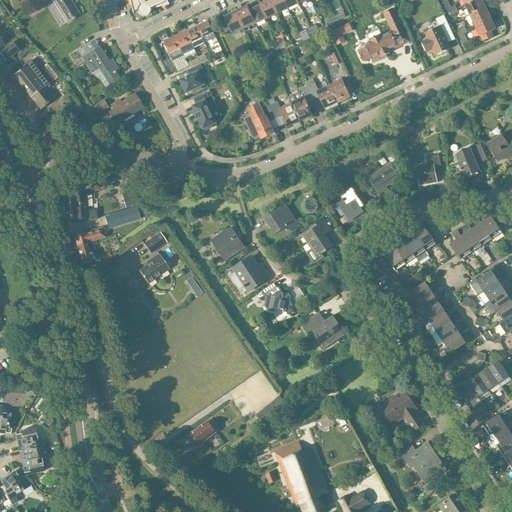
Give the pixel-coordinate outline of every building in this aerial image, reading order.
[(41,0),(32,5),(36,11),(48,4),(45,0),(41,0)] [(67,24),(80,16),(69,0),(52,0),(67,24)] [(129,0),(133,14),(133,13),(138,12),(138,11),(138,8),(140,6),(143,5),(145,5),(143,10),(144,10),(146,5),(147,6),(149,8),(149,9),(167,5),(167,4),(165,1),(166,0),(129,0)] [(267,19),(277,14),(270,0),(260,5),(267,19)] [(270,0),(277,14),(288,9),(283,0),(270,0)] [(283,0),(288,9),(299,4),(296,0),(283,0)] [(470,15),(486,8),(483,1),(482,2),(481,0),(476,0),(464,6),(465,9),(467,8),(470,15)] [(256,24),(249,10),(247,5),(237,10),(236,8),(234,8),(244,30),(256,24)] [(256,24),(267,19),(260,5),(249,10),(256,24)] [(232,35),(244,30),(234,8),(232,9),(234,12),(224,17),(232,35)] [(367,50),(359,53),(363,61),(370,58),(373,63),(383,59),(382,57),(390,54),(388,50),(396,46),(397,48),(409,42),(393,8),(383,13),(392,32),(383,37),(382,35),(369,41),(370,43),(365,45),(367,50)] [(473,27),(490,19),(488,14),(489,13),(486,8),(470,15),(473,22),(471,22),(473,27)] [(333,18),(335,22),(346,17),(344,13),(333,18)] [(435,56),(451,48),(446,39),(453,36),(443,16),(443,17),(445,22),(439,25),(440,26),(424,34),(427,39),(421,42),(426,53),(432,50),(435,56)] [(327,26),(335,22),(333,18),(325,21),(327,26)] [(476,29),(482,42),(494,36),(490,30),(495,27),(493,22),(492,23),(490,19),(473,27),(475,30),(476,29)] [(196,26),(205,44),(206,44),(203,38),(208,36),(210,40),(216,38),(208,21),(196,26)] [(194,49),(205,44),(196,26),(186,31),(191,43),(194,49)] [(466,30),(457,34),(462,44),(467,42),(464,34),(467,33),(466,30)] [(183,54),(194,49),(191,43),(186,31),(175,36),(181,48),(183,54)] [(176,64),(174,59),(183,54),(181,48),(175,36),(164,41),(172,57),(169,58),(172,66),(176,64)] [(0,51),(0,54),(5,61),(19,51),(13,43),(0,51)] [(82,57),(81,58),(91,74),(98,69),(108,85),(119,79),(115,72),(119,70),(112,59),(108,61),(99,46),(87,54),(82,47),(77,50),(82,57)] [(256,54),(258,59),(266,55),(264,51),(256,54)] [(336,66),(342,63),(337,52),(331,55),(336,66)] [(250,63),(258,59),(256,54),(248,58),(250,63)] [(169,58),(163,61),(169,73),(175,71),(175,73),(179,71),(176,64),(172,66),(169,58)] [(13,75),(30,97),(47,84),(30,62),(13,75)] [(55,80),(60,76),(50,63),(44,67),(55,80)] [(200,64),(190,69),(193,74),(185,78),(180,81),(181,82),(186,93),(193,90),(194,92),(201,89),(200,87),(209,83),(200,64)] [(330,85),(338,103),(350,97),(342,80),(330,85)] [(47,84),(30,97),(39,109),(52,99),(44,90),(49,86),(47,84)] [(338,103),(330,85),(319,91),(315,84),(307,88),(313,100),(320,97),(325,109),(338,103)] [(306,104),(313,100),(307,88),(288,97),(300,121),(312,115),(306,104)] [(204,131),(212,128),(211,126),(216,123),(210,110),(217,107),(210,91),(193,99),(196,105),(193,107),(196,114),(195,115),(197,120),(199,119),(204,131)] [(142,108),(134,94),(120,102),(119,100),(110,105),(118,118),(120,123),(122,122),(121,121),(142,108)] [(287,127),(300,121),(288,97),(291,104),(281,109),(277,102),(275,103),(273,98),(268,101),(270,105),(269,106),(275,118),(282,115),(287,127)] [(97,115),(108,108),(103,100),(92,107),(97,115)] [(269,121),(275,118),(269,106),(261,109),(259,104),(248,109),(254,121),(253,122),(254,123),(249,125),(255,137),(259,135),(261,139),(274,133),(269,121)] [(92,125),(97,121),(91,111),(85,115),(92,125)] [(511,134),(505,139),(502,134),(488,143),(491,148),(489,150),(498,162),(505,157),(507,160),(511,156),(511,134)] [(476,165),(487,161),(480,144),(471,146),(472,149),(471,149),(470,148),(456,154),(459,161),(450,165),(455,178),(464,176),(465,178),(477,176),(476,174),(482,172),(480,167),(478,168),(476,165)] [(438,182),(436,173),(442,172),(439,156),(427,157),(429,165),(425,165),(425,167),(417,169),(419,183),(428,182),(428,184),(438,182)] [(381,199),(387,195),(383,189),(400,177),(391,163),(368,179),(381,199)] [(369,202),(358,185),(341,196),(343,199),(343,200),(338,204),(345,215),(348,213),(352,219),(363,212),(359,206),(362,204),(363,206),(369,202)] [(125,208),(136,205),(132,190),(121,194),(125,208)] [(88,211),(86,195),(70,196),(72,221),(96,218),(95,210),(88,211)] [(291,232),(300,226),(286,205),(265,219),(275,235),(287,226),(291,232)] [(109,229),(142,218),(138,206),(104,217),(109,229)] [(492,239),(493,242),(494,241),(493,238),(502,232),(487,210),(483,212),(488,219),(481,223),(492,239)] [(492,239),(481,223),(477,217),(473,219),(478,226),(471,230),(482,246),(483,248),(485,248),(483,245),(492,239)] [(324,253),(326,251),(326,250),(332,247),(324,235),(330,231),(322,219),(315,223),(318,226),(303,236),(311,249),(306,253),(313,264),(323,257),(321,254),(324,252),(324,253)] [(425,251),(427,253),(428,252),(427,250),(436,244),(421,222),(417,224),(422,230),(415,235),(425,250),(425,251)] [(482,246),(471,230),(467,223),(463,225),(468,232),(461,237),(472,253),(473,255),(474,254),(473,252),(482,246)] [(224,261),(243,248),(237,240),(239,239),(231,227),(224,232),(226,235),(213,244),(224,261)] [(76,245),(105,237),(102,228),(79,234),(78,230),(73,232),(74,236),(76,245)] [(415,235),(411,228),(407,230),(412,237),(405,241),(416,257),(415,257),(417,260),(419,259),(417,256),(425,251),(425,250),(415,235)] [(472,253),(461,237),(457,230),(453,232),(458,239),(451,244),(463,262),(464,261),(463,258),(472,253)] [(150,254),(166,242),(160,233),(143,244),(150,254)] [(405,241),(401,235),(397,237),(402,244),(395,248),(405,264),(407,266),(408,266),(407,263),(415,257),(416,257),(405,241)] [(105,237),(76,245),(82,265),(93,262),(92,257),(93,257),(92,253),(91,254),(90,251),(94,250),(92,244),(96,243),(95,240),(105,238),(105,237)] [(395,248),(391,241),(387,244),(392,250),(385,255),(397,273),(398,272),(397,270),(405,264),(395,248)] [(109,253),(100,260),(104,265),(113,259),(109,253)] [(147,284),(169,269),(158,254),(149,260),(151,262),(138,271),(147,284)] [(261,272),(251,257),(233,269),(245,286),(244,286),(245,288),(246,288),(248,291),(269,277),(264,270),(261,272)] [(483,291),(498,281),(497,279),(498,278),(492,271),(491,271),(476,281),(475,279),(469,284),(470,284),(477,295),(483,291)] [(498,281),(483,291),(489,301),(505,291),(504,289),(505,289),(499,281),(498,281)] [(417,303),(433,292),(432,293),(431,291),(432,290),(427,282),(426,283),(425,283),(410,293),(417,303)] [(277,288),(274,283),(257,293),(257,295),(260,300),(265,301),(264,306),(267,310),(274,312),(277,310),(279,310),(280,312),(283,312),(284,311),(286,311),(287,315),(294,311),(295,306),(292,302),(293,297),(290,292),(289,293),(288,292),(286,293),(286,292),(282,292),(278,287),(277,288)] [(496,311),(511,300),(511,301),(510,299),(511,298),(506,290),(505,291),(489,301),(496,311)] [(423,313),(439,303),(438,301),(439,301),(433,292),(417,303),(419,307),(423,313)] [(503,321),(511,314),(511,300),(496,311),(503,321)] [(430,323),(446,312),(445,312),(444,311),(445,310),(440,302),(439,303),(423,313),(430,323)] [(437,333),(453,322),(452,322),(451,321),(452,320),(446,312),(430,323),(437,333)] [(322,323),(316,314),(302,324),(308,333),(312,330),(320,343),(326,338),(330,344),(343,336),(336,326),(339,324),(333,316),(322,323)] [(509,331),(511,329),(511,314),(503,321),(499,324),(505,334),(509,331)] [(443,343),(459,332),(457,330),(458,330),(453,322),(437,333),(443,343)] [(459,332),(443,343),(450,353),(466,343),(464,340),(465,340),(459,332)] [(488,367),(501,387),(511,380),(498,361),(496,363),(496,362),(488,367)] [(500,387),(501,387),(488,368),(486,369),(486,368),(478,374),(488,390),(498,384),(500,387)] [(475,375),(467,380),(468,381),(478,397),(481,401),(491,394),(488,390),(478,374),(478,375),(476,376),(475,375)] [(468,403),(478,397),(468,381),(466,382),(458,387),(458,388),(468,403)] [(423,424),(414,410),(416,409),(403,390),(381,406),(394,424),(404,417),(413,431),(423,424)] [(287,406),(279,396),(261,411),(262,412),(257,417),(264,425),(287,406)] [(2,407),(2,406),(0,406),(0,431),(4,432),(4,434),(10,435),(11,429),(13,429),(14,421),(15,420),(14,420),(14,419),(16,418),(15,417),(15,414),(7,414),(7,412),(3,408),(2,407)] [(505,425),(511,421),(510,417),(503,422),(498,415),(480,427),(481,428),(483,427),(489,435),(505,425)] [(195,448),(216,433),(207,421),(187,436),(195,448)] [(511,430),(510,432),(505,425),(489,435),(487,437),(488,438),(490,437),(496,445),(496,446),(511,435),(511,430)] [(25,453),(45,449),(44,446),(45,446),(44,440),(43,440),(43,439),(38,436),(36,436),(35,428),(34,428),(32,426),(27,427),(26,430),(20,431),(21,433),(15,435),(16,441),(18,441),(19,446),(17,446),(19,452),(25,451),(25,453)] [(511,435),(496,446),(496,445),(494,447),(495,449),(497,447),(503,455),(503,456),(511,449),(511,435)] [(474,436),(469,440),(473,446),(479,443),(474,436)] [(303,452),(299,443),(275,452),(296,506),(299,504),(302,511),(326,511),(320,496),(328,492),(312,448),(303,452)] [(435,454),(428,443),(415,451),(412,446),(401,453),(410,466),(412,465),(422,481),(431,475),(433,479),(444,472),(433,456),(435,454)] [(45,449),(25,453),(25,455),(20,456),(21,462),(23,462),(23,467),(22,467),(23,473),(29,472),(30,474),(37,473),(38,473),(39,472),(40,472),(41,473),(41,472),(44,471),(42,463),(44,463),(47,458),(46,457),(48,456),(46,450),(45,451),(45,449)] [(511,449),(503,456),(503,455),(500,457),(501,458),(504,457),(509,465),(509,466),(511,463),(511,449)] [(8,499),(11,505),(19,501),(18,500),(20,499),(21,493),(20,492),(27,488),(26,485),(26,484),(25,484),(24,483),(25,482),(24,482),(20,475),(18,476),(15,471),(9,475),(10,476),(5,478),(5,477),(0,479),(0,481),(2,485),(1,486),(0,486),(8,499)] [(269,483),(276,481),(273,472),(266,475),(269,483)] [(56,486),(51,495),(55,497),(61,489),(56,486)] [(370,504),(363,491),(350,498),(348,495),(337,501),(343,511),(357,511),(370,504)] [(467,511),(455,495),(439,506),(442,511),(467,511)]
